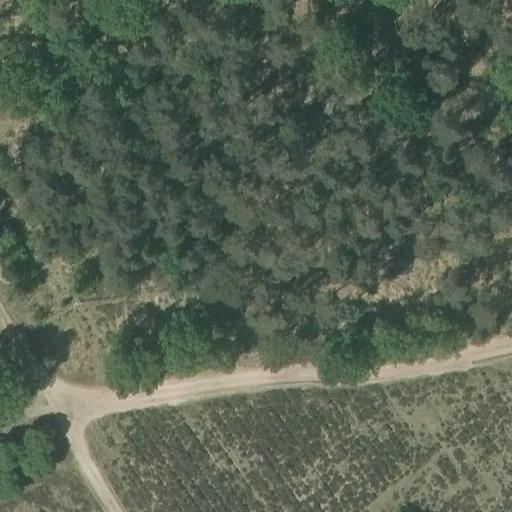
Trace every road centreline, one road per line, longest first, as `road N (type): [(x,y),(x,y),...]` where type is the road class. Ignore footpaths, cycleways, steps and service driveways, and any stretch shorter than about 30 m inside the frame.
road 1 (track): [(0,431),(50,402),(381,374),(511,348)]
road 2 (track): [(114,511),(0,317)]
